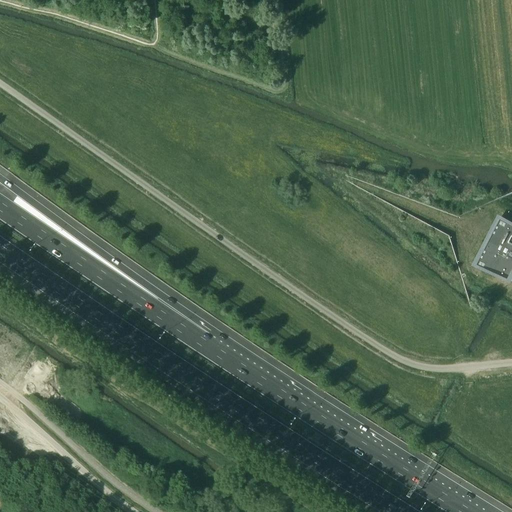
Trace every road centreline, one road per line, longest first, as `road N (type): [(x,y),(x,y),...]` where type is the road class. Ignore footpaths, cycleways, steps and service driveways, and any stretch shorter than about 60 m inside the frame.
road 1 (unclassified): [(511,363),(432,369),(395,357),(0,83)]
road 2 (motorway): [(0,248),(399,511)]
road 3 (motorway): [(468,511),(203,343)]
road 4 (motorway): [(203,343),(0,178)]
road 5 (motorway): [(203,343),(0,206)]
road 6 (unclassified): [(0,398),(133,511)]
